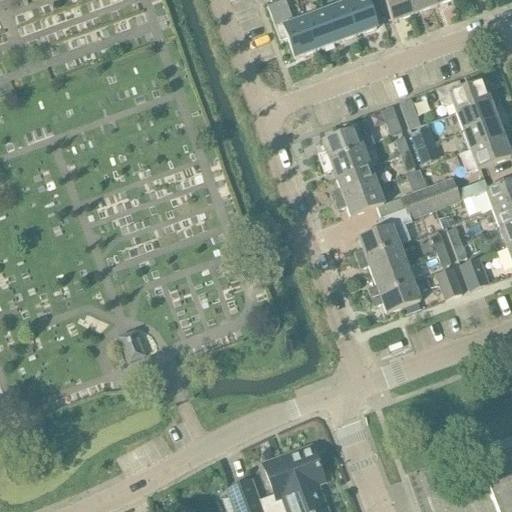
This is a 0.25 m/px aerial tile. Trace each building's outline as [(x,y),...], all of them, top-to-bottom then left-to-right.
[(376,30),(369,11),(365,0),(358,0),(344,6),(356,37),(376,30)] [(412,16),(406,0),(382,0),(392,24),(412,16)] [(406,0),(412,16),(433,9),(429,0),(406,0)] [(429,0),(433,9),(453,1),(452,0),(429,0)] [(293,25),(285,1),(267,8),(280,43),(286,40),(294,61),(315,53),(303,21),(293,25)] [(335,45),(356,37),(344,6),(323,13),(335,45)] [(315,53),(335,45),(323,13),(303,21),(315,53)] [(455,116),(497,100),(493,91),(486,94),(482,83),(461,91),(458,84),(436,92),(441,106),(448,108),(452,106),(455,116)] [(500,109),(497,100),(455,116),(463,134),(497,122),(493,112),(500,109)] [(399,106),(406,125),(409,132),(420,128),(410,102),(399,106)] [(392,109),(381,113),(390,139),(401,135),(392,109)] [(497,122),(463,134),(470,153),(511,138),(508,129),(500,132),(497,122)] [(374,146),(372,142),(365,123),(353,128),(354,131),(321,143),(325,154),(318,157),(321,166),(362,151),(374,146)] [(410,137),(416,152),(425,148),(420,134),(410,137)] [(511,140),(511,138),(470,153),(458,158),(466,177),(510,160),(506,149),(511,147),(511,140)] [(395,143),(400,158),(409,154),(404,140),(395,143)] [(425,148),(416,152),(422,167),(431,164),(428,156),(425,148)] [(362,151),(321,166),(324,174),(332,172),(335,182),(369,169),(362,151)] [(415,170),(409,154),(400,158),(406,174),(415,170)] [(369,169),(335,182),(339,192),(332,194),(335,203),(376,188),(369,169)] [(430,201),(456,191),(452,181),(426,191),(430,201)] [(492,212),(511,204),(511,182),(484,193),(492,212)] [(383,207),(376,188),(335,203),(338,212),(346,209),(350,220),(383,207)] [(430,201),(426,191),(400,200),(404,211),(430,201)] [(430,201),(434,212),(460,203),(456,191),(430,201)] [(361,251),(354,254),(357,263),(398,247),(408,243),(402,227),(409,225),(408,222),(434,212),(430,201),(404,211),(378,221),(381,231),(357,240),(361,251)] [(511,204),(492,212),(499,231),(511,226),(511,204)] [(428,237),(438,233),(435,222),(424,226),(428,237)] [(511,226),(499,231),(506,250),(511,247),(511,226)] [(462,245),(461,241),(457,230),(448,233),(453,248),(462,245)] [(444,251),(443,248),(438,236),(429,240),(435,255),(444,251)] [(466,260),(462,245),(453,248),(457,263),(466,260)] [(398,247),(357,263),(360,271),(368,268),(371,278),(405,266),(398,247)] [(435,255),(439,264),(441,270),(450,266),(444,251),(435,255)] [(469,294),(480,290),(471,264),(459,268),(469,294)] [(405,266),(371,278),(375,288),(368,291),(371,300),(412,285),(405,266)] [(452,271),(441,275),(435,277),(445,303),(462,297),(452,271)] [(412,285),(371,300),(374,309),(382,306),(386,317),(419,304),(412,285)] [(128,365),(144,359),(135,334),(118,341),(128,365)] [(509,440),(473,453),(476,460),(511,447),(509,440)] [(320,503),(314,487),(323,484),(311,450),(287,459),(287,460),(266,468),(265,467),(263,468),(275,498),(258,504),(250,483),(228,492),(235,511),(325,511),(322,503),(320,503)] [(511,511),(511,480),(488,490),(496,511),(511,511)]
